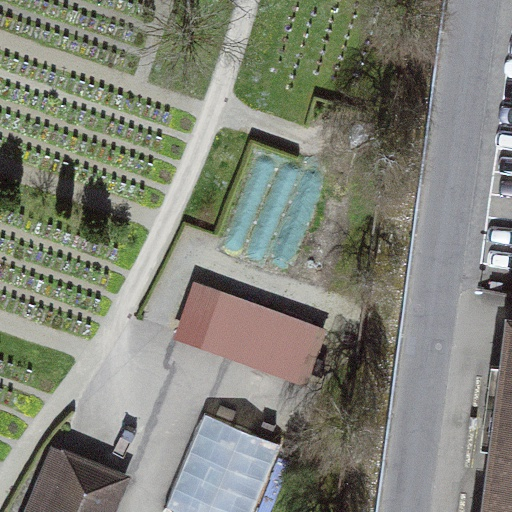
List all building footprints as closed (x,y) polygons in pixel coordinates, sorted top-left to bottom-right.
[(222,249),(292,267),(318,161),(249,144),(222,249)] [(328,327),(195,282),(175,340),(309,385),(328,327)] [(511,511),(511,339),(489,511),(511,511)] [(165,505),(181,511),(252,511),(281,443),(204,412),(165,505)] [(109,511),(121,483),(62,459),(39,511),(109,511)]
